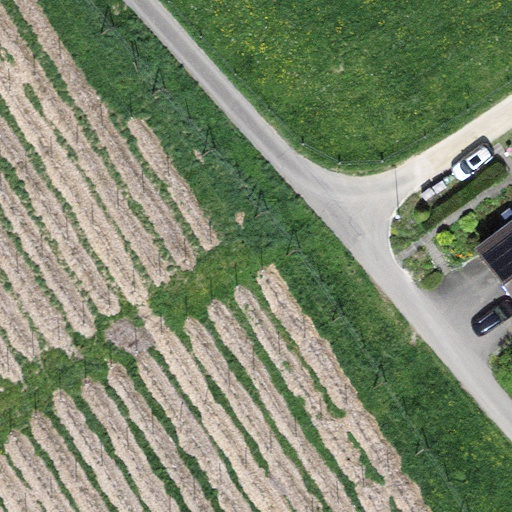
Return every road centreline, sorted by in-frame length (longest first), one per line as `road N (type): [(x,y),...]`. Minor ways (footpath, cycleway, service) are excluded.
road 1 (residential): [(143,0),(511,420)]
road 2 (track): [(345,223),(511,112)]
